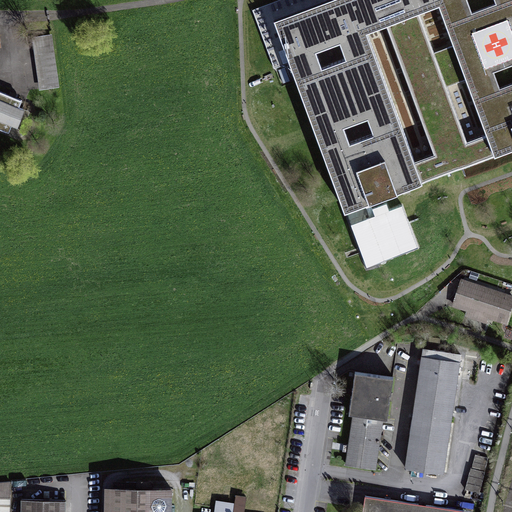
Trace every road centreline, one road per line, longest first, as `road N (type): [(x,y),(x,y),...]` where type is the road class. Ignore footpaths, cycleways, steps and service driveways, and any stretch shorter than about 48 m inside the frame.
road 1 (track): [(0,13),(175,0)]
road 2 (residential): [(325,382),(306,511)]
